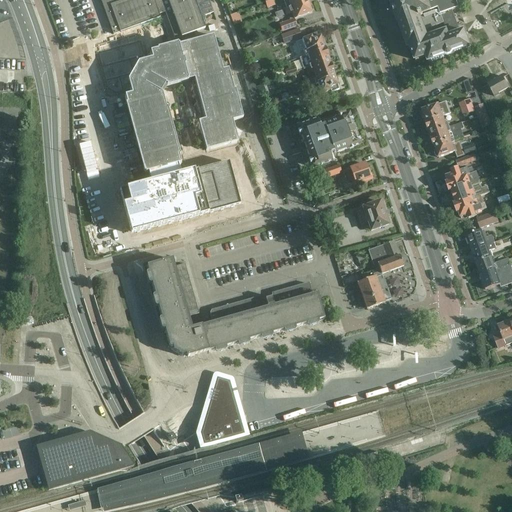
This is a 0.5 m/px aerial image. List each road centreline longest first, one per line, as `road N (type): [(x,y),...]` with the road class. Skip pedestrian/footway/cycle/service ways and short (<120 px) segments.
road 1 (secondary): [(186,511),(125,420),(77,307),(52,176),(45,80),(21,0)]
road 2 (unclassified): [(446,299),(349,329),(311,212),(188,242)]
road 3 (unclassified): [(446,299),(383,111)]
road 4 (residential): [(30,396),(39,422),(62,415),(64,383),(53,336),(33,335),(30,371)]
road 5 (unclassified): [(383,111),(511,43)]
